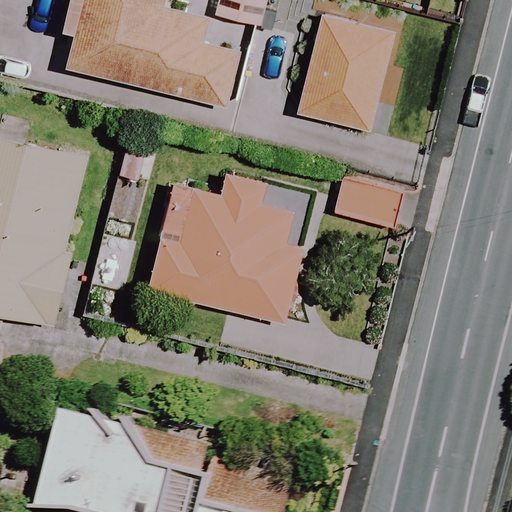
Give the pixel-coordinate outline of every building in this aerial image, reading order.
[(81,0),(65,67),(222,107),(236,51),(209,44),(217,11),(171,0),(81,0)] [(223,0),(219,19),(256,29),(264,0),(223,0)] [(0,328),(4,313),(51,324),(68,252),(61,250),(84,157),(0,137),(0,328)] [(264,184),(225,175),(221,194),(183,185),(175,218),(160,214),(143,289),(281,321),(306,214),(259,203),(264,184)] [(399,196),(338,180),(330,213),(391,228),(399,196)] [(220,447),(67,409),(42,508),(60,511),(285,511),(293,482),(215,463),(220,447)]
